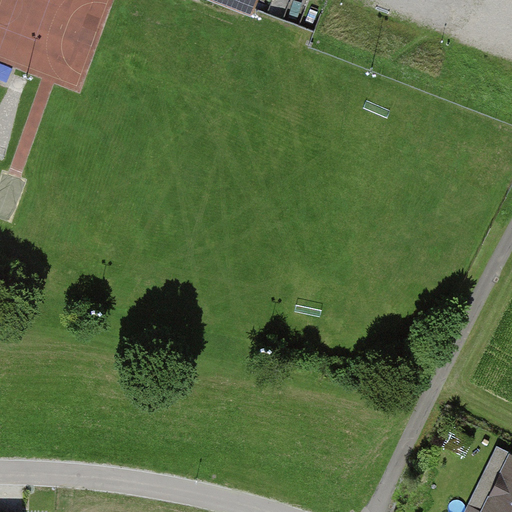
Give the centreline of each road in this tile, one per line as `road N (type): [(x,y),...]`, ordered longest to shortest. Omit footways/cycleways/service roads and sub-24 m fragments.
road 1 (residential): [(376,511),(511,242)]
road 2 (residential): [(255,511),(123,482),(0,474)]
